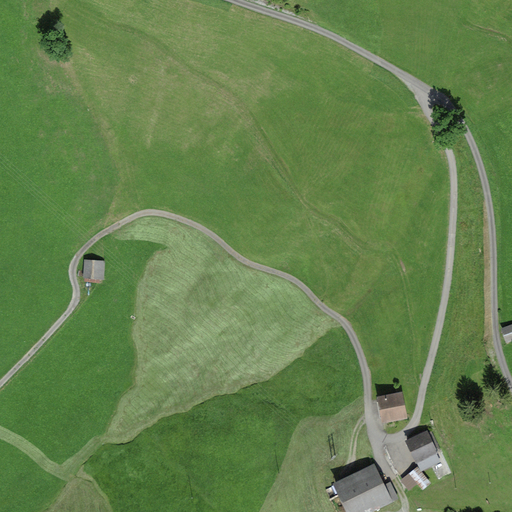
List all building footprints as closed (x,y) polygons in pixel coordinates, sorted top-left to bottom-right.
[(104,261),(85,259),(83,279),(102,281),(104,261)] [(404,394),(376,398),(380,422),(407,418),(404,394)] [(429,431),(407,441),(416,462),(418,462),(437,453),(439,452),(429,431)] [(437,453),(418,462),(422,470),(441,461),(437,453)] [(418,466),(401,479),(409,488),(416,482),(422,490),(431,483),(418,466)] [(371,470),(326,490),(335,511),(369,511),(386,505),(371,470)]
